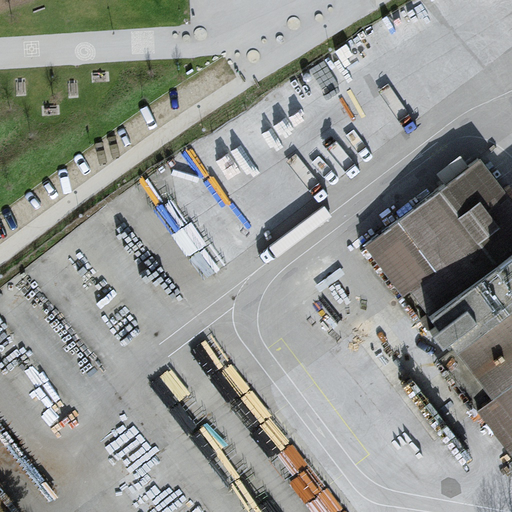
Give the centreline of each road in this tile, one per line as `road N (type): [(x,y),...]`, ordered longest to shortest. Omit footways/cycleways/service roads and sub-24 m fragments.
road 1 (unknown): [(464,511),(412,497),(373,466),(265,310),(264,287),(271,264),(502,113)]
road 2 (residential): [(225,94),(0,257)]
